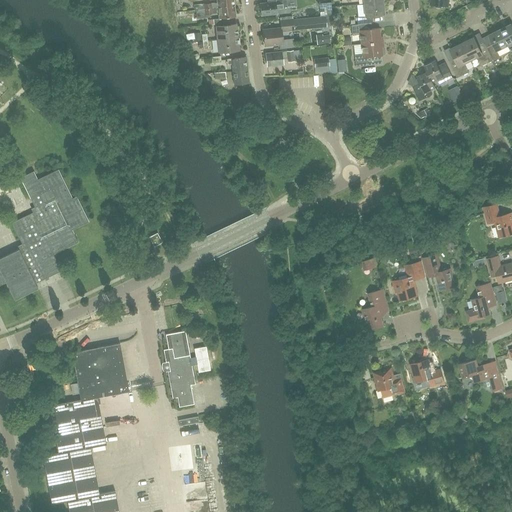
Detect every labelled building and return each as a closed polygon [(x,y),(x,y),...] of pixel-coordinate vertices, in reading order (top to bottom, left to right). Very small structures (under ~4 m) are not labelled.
[(209,0),(210,0),(213,0),(217,0),(218,3),(214,3),(193,5),(194,10),(203,10),(203,9),(218,8),(234,6),(233,0),(209,0)] [(286,7),(285,0),(275,0),(268,1),(268,3),(260,4),(261,16),(277,14),(276,8),(286,7)] [(357,25),(359,25),(372,23),(371,16),(384,15),(382,2),(363,4),(365,17),(356,18),(357,25)] [(235,17),(234,6),(218,8),(203,9),(203,10),(204,15),(219,13),(219,19),(227,18),(235,17)] [(281,32),(327,27),(326,16),(293,20),(293,19),(280,20),(280,28),(263,30),(265,46),(283,44),(281,32)] [(217,40),(237,38),(236,25),(216,27),(217,40)] [(381,43),(384,42),(383,37),(380,37),(379,29),(360,31),(359,25),(357,25),(351,26),(352,36),(360,35),(361,45),(381,43)] [(511,27),(511,25),(500,30),(508,47),(508,46),(511,52),(511,51),(511,27)] [(497,52),(508,47),(500,30),(489,36),(493,46),(486,49),(492,61),(493,62),(500,58),(497,52)] [(322,35),(316,35),(317,45),(330,43),(329,35),(322,35)] [(237,38),(217,40),(219,53),(239,51),(237,38)] [(492,61),(486,49),(484,45),(478,48),(474,39),(462,44),(470,61),(476,59),(480,67),(492,61)] [(332,53),(342,52),(341,42),(332,43),(332,53)] [(381,43),(361,45),(362,55),(354,55),(355,68),(368,66),(368,58),(382,57),(382,56),(384,56),(385,54),(384,42),(381,43)] [(464,64),(470,61),(462,44),(450,50),(455,59),(448,62),(456,79),(469,73),(464,64)] [(294,61),(293,51),(282,52),(265,53),(267,67),(283,65),(282,59),(288,58),(288,62),(294,61)] [(316,71),(330,69),(329,57),(314,59),(316,71)] [(233,72),(247,70),(246,58),(227,60),(228,66),(232,65),(233,72)] [(428,73),(433,83),(438,81),(440,84),(452,78),(449,73),(442,76),(435,62),(424,67),(427,73),(428,73)] [(247,70),(233,72),(234,85),(249,83),(247,70)] [(432,96),(430,92),(436,89),(433,83),(428,73),(427,73),(416,78),(419,84),(412,87),(419,102),(432,96)] [(72,198),(58,169),(38,179),(34,171),(21,178),(37,211),(12,223),(24,248),(19,250),(18,249),(0,258),(0,285),(6,283),(14,300),(38,289),(35,284),(61,271),(53,255),(78,242),(72,230),(88,222),(76,196),(72,198)] [(500,217),(496,204),(484,208),(488,224),(496,222),(500,238),(511,234),(511,220),(510,214),(500,217)] [(154,246),(162,242),(157,232),(149,236),(154,246)] [(441,272),(439,263),(437,254),(422,258),(424,267),(426,266),(429,278),(436,276),(440,291),(454,287),(449,270),(441,272)] [(500,267),(498,257),(487,259),(491,277),(496,276),(498,284),(511,280),(511,264),(500,267)] [(363,271),(377,267),(375,258),(360,262),(363,271)] [(418,297),(413,280),(424,277),(420,262),(405,266),(408,278),(393,282),(396,293),(400,292),(403,301),(418,297)] [(489,308),(496,306),(494,297),(490,284),(489,284),(486,275),(482,276),(485,286),(477,288),(480,298),(472,300),(475,310),(467,313),(469,323),(478,320),(478,318),(490,315),(489,308)] [(375,329),(383,326),(378,306),(386,304),(383,290),(368,294),(371,305),(370,308),(362,310),(367,328),(372,327),(375,329)] [(196,384),(186,331),(166,334),(169,349),(164,350),(166,364),(164,365),(165,370),(167,369),(173,398),(178,397),(180,407),(194,404),(191,385),(196,384)] [(58,452),(43,455),(52,504),(67,501),(69,511),(119,511),(115,490),(100,493),(91,447),(106,444),(98,397),(129,391),(126,372),(124,364),(122,354),(120,343),(72,352),(81,400),(49,405),(58,452)] [(481,366),(477,363),(476,360),(475,358),(466,361),(467,363),(459,365),(463,379),(469,377),(474,379),(475,383),(489,379),(493,392),(494,392),(495,393),(500,392),(500,390),(503,389),(499,376),(497,372),(491,374),(488,364),(481,366)] [(431,372),(428,360),(410,365),(415,383),(429,379),(431,387),(444,383),(440,370),(431,372)] [(383,372),(375,375),(382,398),(404,392),(401,380),(393,382),(392,377),(394,377),(393,375),(392,368),(383,371),(383,372)] [(415,417),(413,411),(406,413),(408,419),(407,421),(401,422),(403,429),(408,427),(409,428),(417,426),(415,417)] [(179,426),(199,422),(198,417),(178,421),(179,426)]
